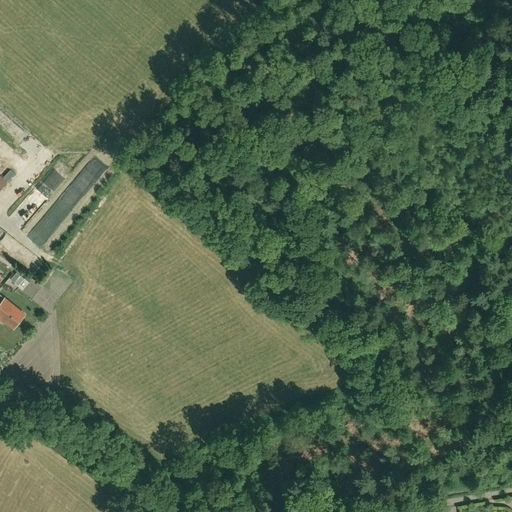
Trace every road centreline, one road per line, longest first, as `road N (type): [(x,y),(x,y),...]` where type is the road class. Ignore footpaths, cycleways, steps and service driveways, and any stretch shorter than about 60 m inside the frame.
road 1 (unclassified): [(173,511),(11,387),(0,369)]
road 2 (unclassified): [(511,494),(387,511)]
